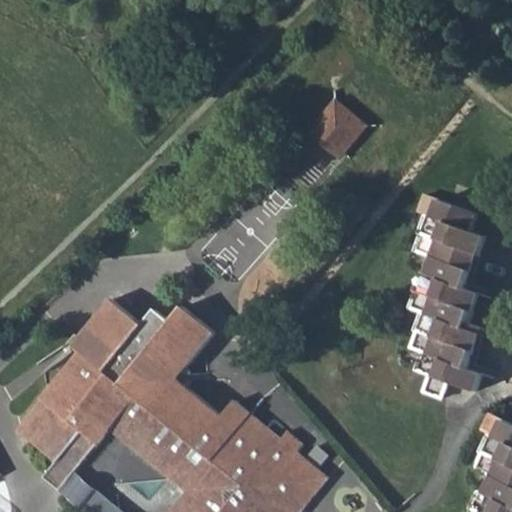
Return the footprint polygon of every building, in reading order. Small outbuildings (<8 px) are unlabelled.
[(342,98),(320,123),(346,144),(368,119),(342,98)] [(429,187),(423,205),(436,210),(424,245),(438,250),(419,304),(433,309),(420,343),(435,348),(428,366),(435,369),(429,386),(447,393),(453,375),(477,385),(483,367),(472,363),(484,327),(471,322),(483,288),(469,283),(489,230),(474,223),(481,206),(429,187)] [(284,435),(239,397),(227,412),(199,390),(182,376),(219,331),(188,304),(175,319),(160,306),(148,321),(117,297),(79,343),(86,349),(21,427),(60,460),(73,444),(100,443),(113,427),(135,445),(189,489),(170,511),(276,511),(277,511),(301,511),(333,474),(302,449),(308,442),(306,441),(290,427),(284,435)] [(511,511),(511,416),(492,407),(484,425),(498,432),(484,467),(497,473),(480,511),(511,511)] [(62,488),(65,484),(75,472),(100,443),(73,444),(60,460),(47,476),(62,488)] [(124,511),(87,481),(75,472),(65,484),(74,491),(99,511),(124,511)]
